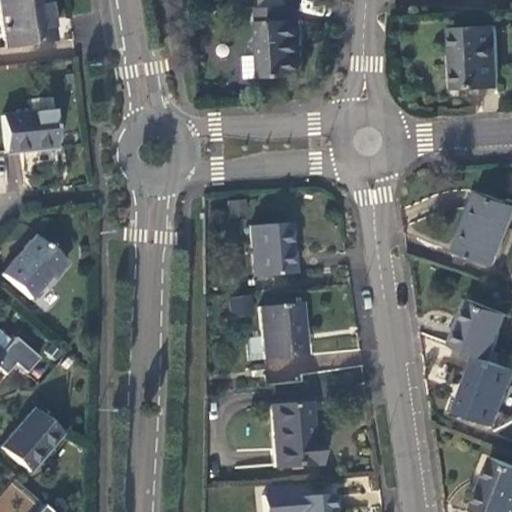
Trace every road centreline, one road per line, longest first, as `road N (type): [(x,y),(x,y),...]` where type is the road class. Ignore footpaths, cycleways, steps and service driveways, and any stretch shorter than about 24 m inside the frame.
road 1 (secondary): [(140,511),(153,151)]
road 2 (residential): [(413,511),(374,160)]
road 3 (residential): [(153,151),(215,168),(311,163),(348,146)]
road 4 (residential): [(346,135),(313,122),(214,126),(153,151)]
road 5 (secondary): [(153,151),(130,0)]
